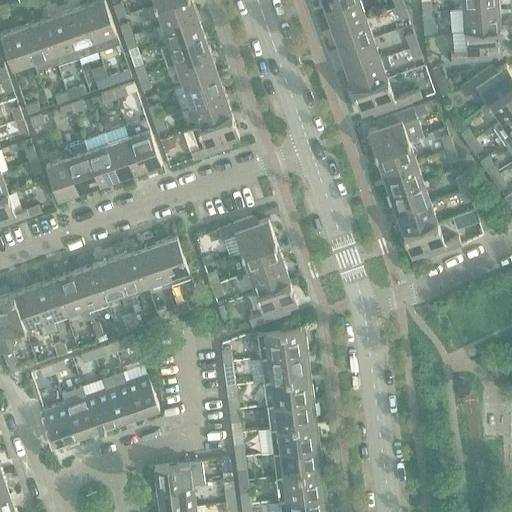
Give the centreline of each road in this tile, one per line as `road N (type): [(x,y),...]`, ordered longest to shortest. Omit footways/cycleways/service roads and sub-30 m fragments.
road 1 (residential): [(0,260),(307,150)]
road 2 (tertiary): [(389,511),(361,300)]
road 3 (residential): [(122,457),(196,427),(185,324)]
road 4 (residential): [(361,300),(432,287),(511,246)]
road 5 (tertiary): [(361,300),(307,150)]
road 6 (tertiary): [(307,150),(256,0)]
road 7 (residential): [(50,486),(12,387),(0,379)]
